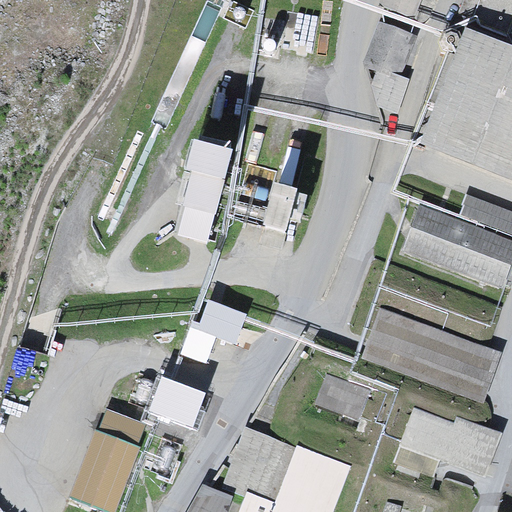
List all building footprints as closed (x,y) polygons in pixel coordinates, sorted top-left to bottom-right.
[(424,0),(382,0),(380,6),(416,20),(424,0)] [(511,0),(462,0),(458,13),(506,29),(510,16),(511,16),(511,0)] [(417,36),(378,19),(363,53),(388,64),(373,97),(395,107),(407,79),(402,71),(417,36)] [(511,47),(461,28),(415,145),(511,182),(511,47)] [(232,149),(190,139),(175,203),(184,206),(176,235),(208,244),(232,149)] [(273,182),(262,226),(285,232),(297,189),(273,182)] [(511,260),(511,211),(466,195),(460,212),(412,195),(390,256),(500,295),(511,260)] [(191,320),(179,354),(206,364),(216,337),(235,345),(247,314),(208,299),(199,323),(191,320)] [(501,352),(379,308),(360,359),(483,404),(501,352)] [(369,390),(325,374),(313,405),(358,423),(369,390)] [(160,376),(147,412),(192,429),(205,393),(160,376)] [(453,423),(412,406),(393,463),(434,478),(440,460),(485,477),(501,432),(456,416),(453,423)] [(94,429),(68,499),(103,511),(116,511),(139,447),(137,446),(145,425),(106,409),(98,430),(94,429)] [(339,511),(358,463),(294,439),(274,491),(247,481),(235,511),(339,511)] [(436,511),(470,511),(477,487),(444,479),(436,511)] [(226,511),(233,497),(202,483),(185,511),(226,511)] [(399,511),(401,507),(386,502),(382,511),(399,511)]
